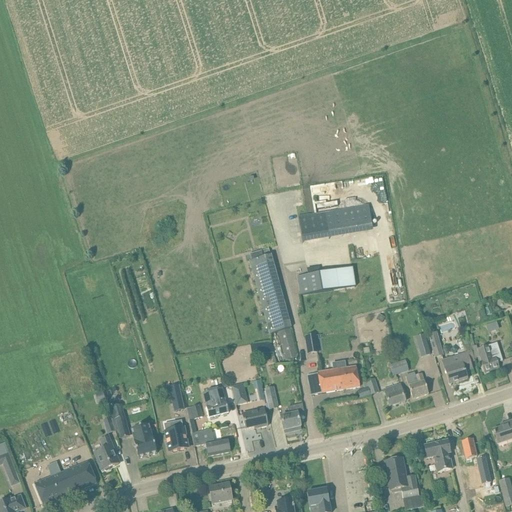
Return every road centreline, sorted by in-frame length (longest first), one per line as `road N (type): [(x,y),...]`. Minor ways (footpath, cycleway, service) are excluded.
road 1 (tertiary): [(86,511),(141,489),(414,425),(511,392)]
road 2 (unknown): [(279,224),(321,448),(342,511)]
